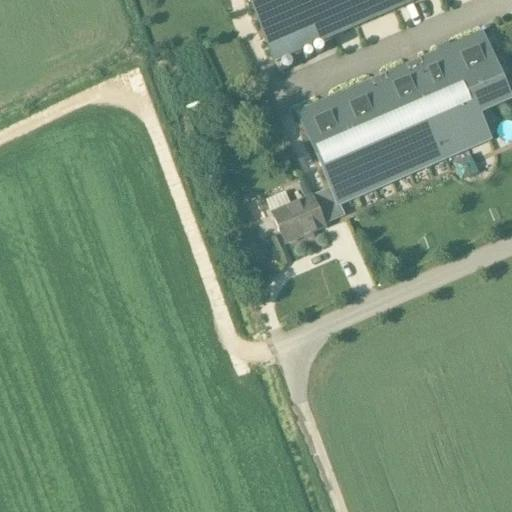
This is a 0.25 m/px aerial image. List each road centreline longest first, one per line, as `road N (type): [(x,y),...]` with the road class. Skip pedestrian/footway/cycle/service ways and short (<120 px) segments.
road 1 (track): [(511,248),(281,350),(340,511)]
road 2 (unknown): [(511,3),(289,90),(266,74),(224,0)]
